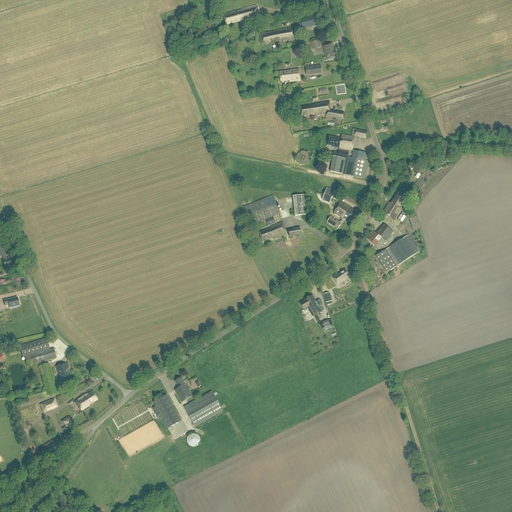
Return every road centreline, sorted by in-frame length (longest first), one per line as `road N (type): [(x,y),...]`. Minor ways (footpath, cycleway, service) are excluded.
road 1 (unclassified): [(128,393),(348,249),(382,187),(378,153)]
road 2 (track): [(348,249),(438,511)]
road 3 (unclassified): [(0,218),(50,326),(128,393)]
road 4 (unclassified): [(378,153),(328,0)]
road 5 (unclassified): [(511,149),(423,143),(378,153)]
